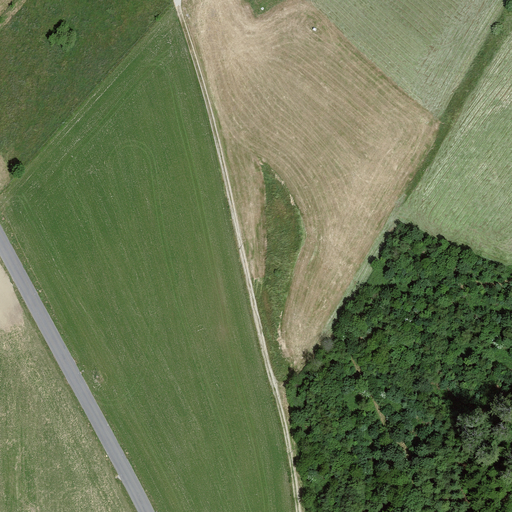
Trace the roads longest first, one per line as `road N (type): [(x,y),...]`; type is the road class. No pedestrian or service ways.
road 1 (track): [(299,511),(289,442),(177,0)]
road 2 (track): [(511,40),(304,350),(269,371)]
road 3 (tertiary): [(0,224),(152,511)]
